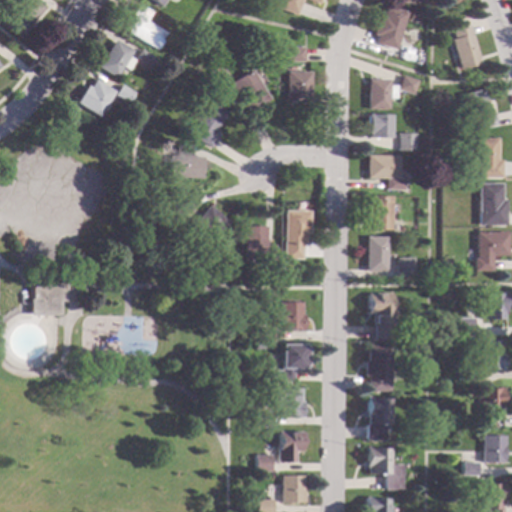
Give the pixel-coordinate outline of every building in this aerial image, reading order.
[(30,0),(42,9),(19,38),(0,23),(18,0),(30,0)] [(163,0),(159,8),(144,0),(163,0)] [(318,0),(317,5),(301,0),(294,17),(270,8),(273,0),(318,0)] [(149,13),(144,22),(164,35),(154,51),(124,33),(132,19),(129,17),(136,5),(149,13)] [(404,14),(393,51),(372,45),(375,37),(370,36),(376,15),(380,16),(383,8),(404,14)] [(477,65),(457,71),(447,40),(450,39),(448,31),(465,26),(477,65)] [(129,52),(128,55),(132,58),(137,50),(152,59),(146,69),(132,61),(126,72),(119,68),(113,79),(95,68),(112,41),(129,52)] [(303,49),(302,64),(284,63),(285,49),(303,49)] [(266,101),(239,118),(221,88),(248,71),(266,101)] [(308,106),(284,106),(284,73),(308,73),(308,106)] [(415,82),(410,96),(394,91),(399,77),(415,82)] [(112,93),(97,118),(74,104),(85,86),(88,88),(92,81),(112,93)] [(386,87),(393,86),(393,100),(385,100),(385,110),(365,110),(365,81),(386,81),(386,87)] [(131,94),(125,104),(112,96),(118,86),(131,94)] [(482,100),(483,100),(484,106),(485,106),(487,114),(490,113),(493,125),(467,131),(466,129),(464,129),(457,95),(480,90),(482,100)] [(225,114),(213,132),(217,135),(207,150),(185,135),(206,102),(225,114)] [(390,139),(367,139),(367,135),(365,135),(366,116),(390,116),(390,139)] [(412,152),(394,152),(394,134),(412,134),(412,152)] [(494,161),(499,161),(499,179),(472,179),(473,139),(495,140),(494,161)] [(190,147),(190,158),(201,158),(200,180),(165,179),(166,156),(174,157),(175,146),(190,147)] [(395,180),(363,179),(364,156),(396,157),(395,180)] [(401,192),(383,191),(383,181),(402,181),(401,192)] [(498,201),(503,201),(503,227),(474,226),(475,185),(499,185),(498,201)] [(388,231),(366,231),(367,217),(364,217),(365,197),(389,198),(388,231)] [(187,200),(190,213),(174,216),(171,204),(187,200)] [(230,227),(216,243),(193,223),(207,207),(230,227)] [(307,235),(303,235),(303,247),(299,247),(299,261),(281,260),(282,212),(307,212),(307,235)] [(264,246),(274,246),(274,263),(240,262),(241,227),(264,227),(264,246)] [(504,257),(490,257),(489,273),(470,272),(470,260),(472,260),(472,233),(505,234),(504,257)] [(383,274),(361,273),(362,238),(384,238),(383,274)] [(410,278),(392,278),(392,259),(395,259),(410,259),(410,278)] [(448,260),(448,268),(440,268),(440,259),(448,260)] [(64,303),(57,303),(57,317),(53,317),(26,317),(26,312),(26,298),(29,298),(29,285),(64,285),(64,303)] [(502,314),(501,314),(501,321),(477,320),(477,294),(486,294),(486,292),(503,292),(502,314)] [(388,309),(390,309),(390,341),(370,341),(371,326),(368,326),(369,315),(364,315),(364,294),(388,294),(388,309)] [(299,316),(301,316),(301,333),(295,333),(295,331),(276,330),(276,328),(267,328),(267,311),(276,311),(276,304),(299,304),(299,316)] [(471,338),(453,337),(453,319),(471,319),(471,338)] [(271,342),(254,342),(254,330),(271,330),(271,342)] [(501,355),(502,355),(502,372),(495,372),(495,371),(477,370),(478,342),(501,342),(501,355)] [(262,344),(261,351),(253,351),(253,343),(262,344)] [(301,348),(303,348),(303,367),(301,367),(301,370),(291,370),(291,384),(272,384),(272,372),(279,372),(279,370),(277,370),(277,345),(301,345),(301,348)] [(386,393),(364,393),(365,378),(361,378),(361,362),(364,362),(364,346),(387,347),(386,393)] [(473,382),(456,381),(456,368),(473,369),(473,382)] [(498,409),(497,409),(496,416),(474,415),(475,388),(499,388),(498,409)] [(298,403),(300,403),(300,417),(276,417),(276,403),(271,403),(271,389),(298,389),(298,403)] [(368,399),(389,400),(388,426),(382,426),(382,443),(362,442),(362,425),(364,425),(364,418),(363,418),(363,397),(368,397),(368,399)] [(269,429),(251,429),(251,412),(269,413),(269,429)] [(299,433),(298,453),(292,453),(292,465),(274,464),(275,432),(299,433)] [(501,466),(478,465),(478,437),(502,437),(501,466)] [(368,449),(388,449),(387,466),(400,466),(400,476),(399,476),(399,492),(379,492),(380,476),(364,475),(364,469),(363,469),(363,448),(368,448),(368,449)] [(268,473),(252,474),(252,456),(268,456),(268,473)] [(475,477),(459,477),(459,464),(472,464),(475,464),(475,477)] [(300,492),(301,492),(301,504),(277,504),(277,477),(300,477),(300,492)] [(499,511),(484,511),(485,511),(475,510),(476,485),(500,485),(499,511)] [(368,499),(386,500),(386,511),(361,511),(361,497),(368,498),(368,499)] [(270,501),(270,511),(252,511),(252,501),(270,501)]
